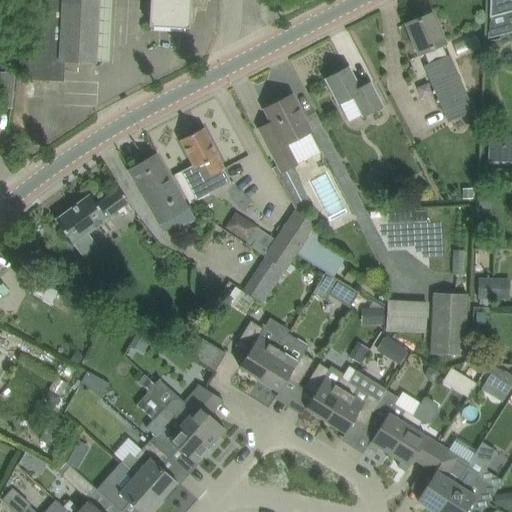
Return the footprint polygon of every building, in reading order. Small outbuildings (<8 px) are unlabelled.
[(96,63),(99,0),(32,0),(26,79),(59,81),(59,80),(58,80),(59,61),(96,63)] [(190,28),(191,3),(191,0),(151,0),(150,26),(190,28)] [(442,45),(446,44),(433,13),(406,24),(420,56),(424,54),(428,64),(424,66),(448,122),(474,112),(450,55),(447,56),(442,45)] [(362,117),(366,116),(383,107),(371,82),(360,87),(349,66),(324,79),(338,106),(352,98),(362,117)] [(0,72),(0,90),(14,91),(16,74),(0,72)] [(288,144),(311,132),(292,95),(266,109),(272,121),(257,129),(277,166),(272,169),(293,204),(307,196),(292,169),(299,165),(288,144)] [(230,183),(223,168),(204,128),(180,140),(194,165),(181,172),(196,201),(230,183)] [(503,138),(490,137),(489,162),(502,162),(503,138)] [(161,226),(189,209),(156,153),(153,155),(155,158),(133,171),(131,168),(128,170),(161,226)] [(381,191),(396,184),(389,169),(374,177),(381,191)] [(88,233),(129,202),(120,189),(98,205),(90,194),(56,220),(74,244),(85,258),(99,247),(88,233)] [(463,199),(473,199),(474,189),(463,189),(463,199)] [(318,224),(317,224),(295,209),(270,247),(270,248),(264,257),(286,271),(286,270),(297,254),(313,231),(318,224)] [(237,235),(248,242),(258,226),(247,219),(237,235)] [(322,236),(313,231),(297,254),(325,272),(333,277),(333,276),(344,260),(317,243),(322,236)] [(251,248),(264,257),(270,248),(256,239),(251,248)] [(286,271),(264,257),(243,289),(264,303),(286,271)] [(328,294),(337,279),(333,276),(333,277),(325,272),(312,292),(324,300),(328,294)] [(29,292),(50,305),(59,290),(37,278),(29,292)] [(479,279),(479,299),(494,299),(495,280),(479,279)] [(336,281),(329,297),(350,308),(358,292),(336,281)] [(433,293),(430,353),(465,355),(468,294),(433,293)] [(387,331),(428,331),(428,299),(387,299),(387,331)] [(383,309),(381,309),(368,309),(368,324),(383,324),(383,309)] [(260,380),(288,333),(290,330),(270,318),(263,330),(250,322),(236,346),(248,354),(240,367),(260,380)] [(138,332),(131,346),(144,353),(152,339),(138,332)] [(288,333),(260,380),(280,392),(288,379),(298,385),(313,361),(303,356),(309,346),(288,333)] [(389,357),(398,343),(386,336),(377,350),(389,357)] [(192,356),(215,371),(226,353),(203,338),(192,356)] [(361,364),(369,349),(358,342),(349,357),(361,364)] [(77,350),(71,360),(78,364),(84,355),(77,350)] [(306,408),(326,421),(347,382),(341,378),(343,374),(331,367),(329,370),(319,364),(304,388),(314,395),(306,408)] [(511,374),(511,376),(495,366),(486,381),(508,394),(511,386),(511,374)] [(440,373),(430,367),(426,373),(428,380),(434,383),(440,373)] [(452,369),(444,382),(453,387),(460,375),(452,369)] [(82,382),(102,398),(110,383),(88,371),(82,382)] [(349,383),(347,382),(326,421),(346,433),(354,420),(365,426),(385,390),(386,391),(387,389),(357,371),(349,383)] [(149,391),(155,383),(145,374),(139,381),(149,391)] [(166,406),(164,408),(209,449),(218,440),(216,438),(225,428),(210,415),(224,400),(197,388),(185,402),(180,398),(159,379),(155,383),(149,391),(166,406)] [(55,408),(61,397),(50,390),(46,397),(48,404),(55,408)] [(399,399),(386,391),(385,390),(365,426),(373,431),(364,445),(376,452),(380,447),(389,453),(411,415),(395,405),(399,399)] [(424,466),(438,443),(430,437),(430,436),(419,429),(422,424),(423,425),(432,422),(438,412),(436,405),(437,403),(426,396),(413,416),(411,415),(389,453),(401,461),(398,465),(406,471),(414,459),(424,466)] [(155,436),(151,440),(151,441),(169,458),(177,449),(195,462),(204,453),(205,454),(209,449),(164,408),(146,428),(155,436)] [(57,449),(70,424),(52,415),(40,440),(57,449)] [(126,468),(126,469),(160,501),(178,481),(161,467),(169,458),(151,441),(136,457),(131,453),(121,464),(126,468)] [(417,500),(436,511),(440,511),(469,462),(460,457),(461,457),(438,443),(424,466),(435,473),(417,500)] [(77,469),(83,458),(73,452),(67,463),(68,464),(69,463),(72,466),(77,469)] [(469,462),(440,511),(466,511),(474,501),(485,507),(501,483),(487,474),(485,466),(472,458),(469,463),(469,462)] [(86,497),(95,487),(72,466),(69,463),(68,464),(60,473),(86,497)] [(140,511),(150,511),(160,501),(126,469),(110,486),(105,481),(97,490),(120,511),(121,511),(129,504),(140,511)] [(49,503),(40,496),(43,493),(23,477),(14,488),(43,511),(49,503)] [(496,507),(509,505),(507,493),(495,494),(496,507)] [(64,507),(69,511),(102,511),(88,500),(80,509),(71,500),(64,507)]
